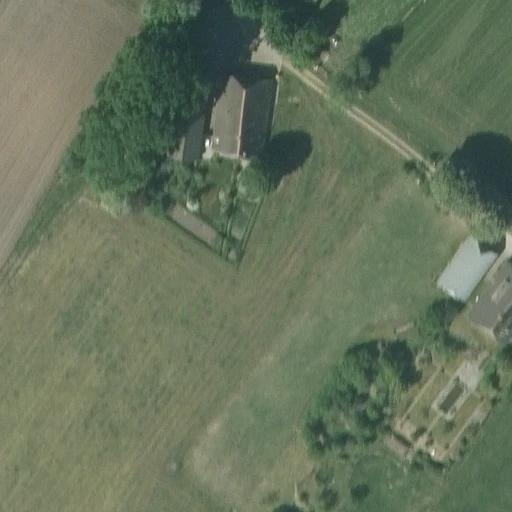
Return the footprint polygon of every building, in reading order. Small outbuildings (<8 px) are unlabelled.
[(158,116),(156,137),(166,138),(164,155),(198,159),(210,73),(176,68),(169,117),(158,116)] [(221,75),(212,148),(262,155),(271,81),(221,75)] [(132,145),(113,180),(130,189),(149,154),(132,145)] [(240,172),(237,190),(252,193),(256,176),(240,172)] [(470,235),(436,281),(463,302),(497,255),(470,235)] [(511,266),(504,261),(466,314),(506,343),(511,334),(511,266)]
